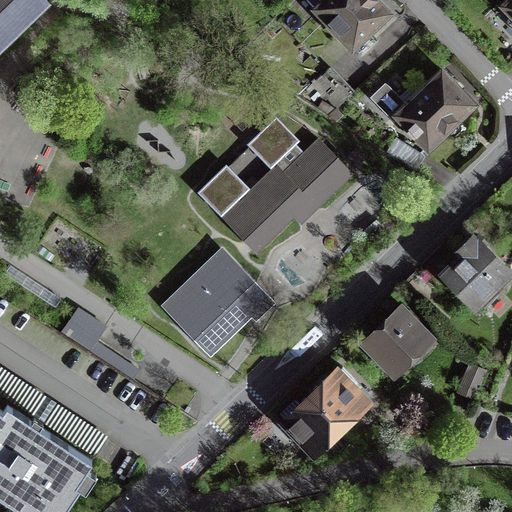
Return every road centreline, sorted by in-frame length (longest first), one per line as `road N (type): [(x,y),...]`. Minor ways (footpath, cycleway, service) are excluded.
road 1 (residential): [(151,495),(511,149)]
road 2 (residential): [(151,495),(193,505),(451,452),(511,451)]
road 3 (residential): [(421,0),(511,96)]
